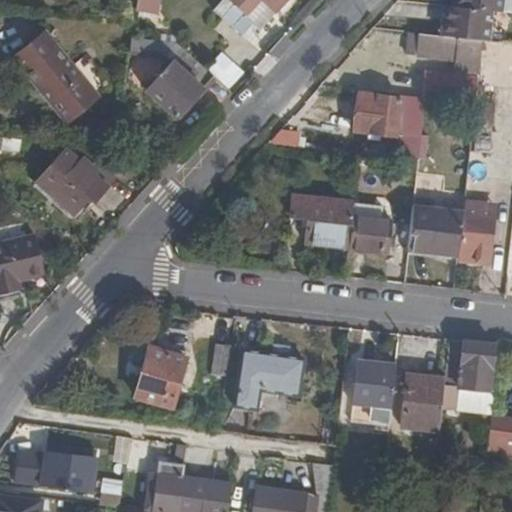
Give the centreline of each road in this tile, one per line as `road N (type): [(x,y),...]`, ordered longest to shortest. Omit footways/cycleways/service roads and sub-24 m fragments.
road 1 (residential): [(127,258),(163,282),(511,320)]
road 2 (tertiary): [(357,0),(127,258)]
road 3 (tertiary): [(127,258),(0,405)]
